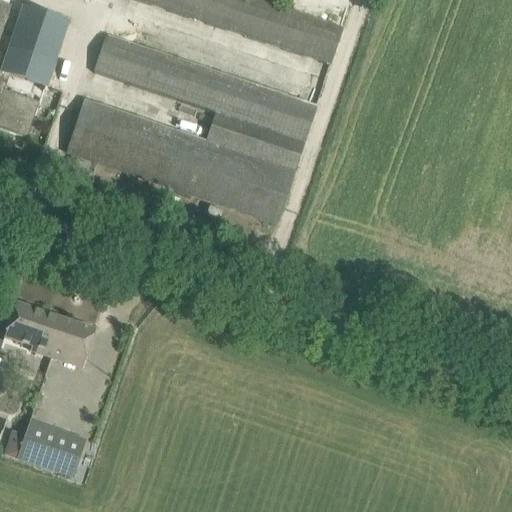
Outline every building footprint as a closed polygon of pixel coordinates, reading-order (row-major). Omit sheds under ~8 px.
[(134,0),(330,65),(343,28),(258,0),(134,0)] [(0,2),(0,46),(7,49),(21,9),(0,2)] [(21,8),(21,9),(7,49),(9,50),(52,64),(67,23),(21,8)] [(74,135),(67,154),(276,225),(283,206),(316,108),(106,37),(90,87),(105,92),(100,106),(85,101),(74,135)] [(2,73),(9,76),(45,87),(52,64),(9,50),(2,73)] [(4,92),(9,76),(2,73),(0,72),(0,131),(26,140),(39,104),(4,92)] [(53,340),(57,329),(60,320),(15,304),(3,339),(31,348),(29,353),(51,360),(57,342),(53,340)] [(60,320),(57,329),(53,340),(57,342),(51,360),(81,370),(95,331),(60,320)] [(71,482),(85,442),(30,422),(25,437),(16,461),(16,462),(71,482)] [(16,461),(25,437),(12,433),(4,456),(16,461)]
